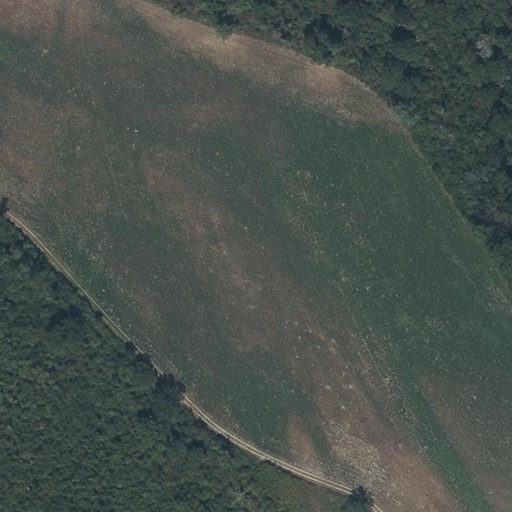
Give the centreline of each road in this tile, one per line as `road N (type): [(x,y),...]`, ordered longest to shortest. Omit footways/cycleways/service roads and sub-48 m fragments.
road 1 (track): [(133,0),(301,54),(363,83),(438,171),(511,292)]
road 2 (track): [(256,452),(219,432),(0,208)]
road 3 (track): [(381,511),(367,498),(256,452)]
